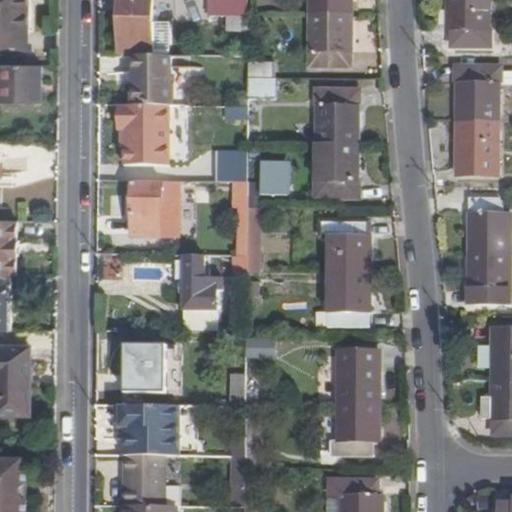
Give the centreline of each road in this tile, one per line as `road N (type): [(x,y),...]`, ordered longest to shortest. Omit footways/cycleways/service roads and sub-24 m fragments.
road 1 (residential): [(72,0),(68,511)]
road 2 (residential): [(402,0),(428,299),(429,471)]
